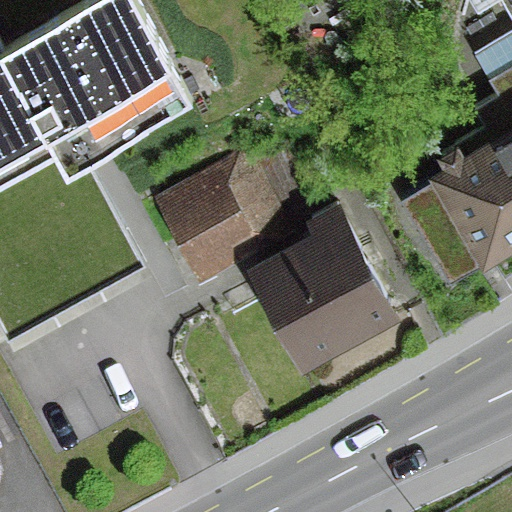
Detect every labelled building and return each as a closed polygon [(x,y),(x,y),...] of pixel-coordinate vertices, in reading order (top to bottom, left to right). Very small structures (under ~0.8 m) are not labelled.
[(0,53),(0,326),(16,354),(155,276),(87,165),(186,107),(123,0),(119,0),(4,62),(0,53)] [(445,165),(400,192),(447,270),(511,230),(511,0),(501,0),(511,18),(511,59),(484,76),(493,92),(470,106),(481,124),(437,150),(445,165)] [(283,141),(261,152),(282,196),(311,182),(303,156),(283,141)] [(240,152),(154,197),(186,257),(269,213),(240,152)] [(315,231),(251,266),(297,350),(386,301),(332,202),(307,215),(315,231)]
